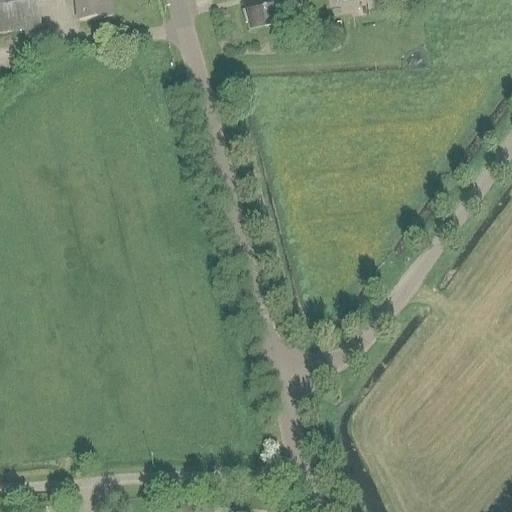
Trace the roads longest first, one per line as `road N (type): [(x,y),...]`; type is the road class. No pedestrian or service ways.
road 1 (unclassified): [(280,383),(177,0)]
road 2 (unclassified): [(280,383),(349,354),(511,148)]
road 3 (unclassified): [(299,469),(0,484)]
